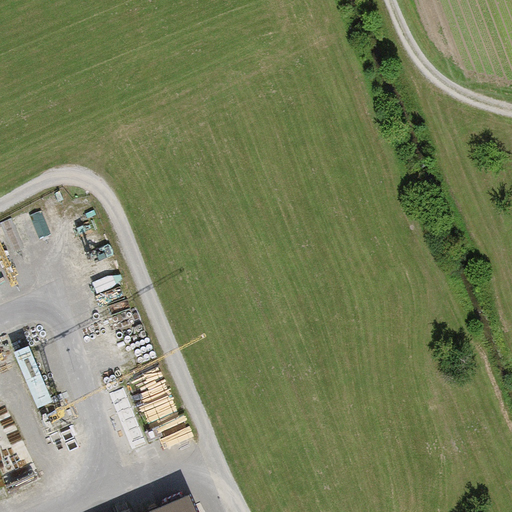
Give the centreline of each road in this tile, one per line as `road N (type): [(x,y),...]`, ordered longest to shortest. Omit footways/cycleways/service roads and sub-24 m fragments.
road 1 (track): [(0,208),(59,179),(100,193),(224,487)]
road 2 (track): [(511,109),(462,98),(409,52),(390,0)]
